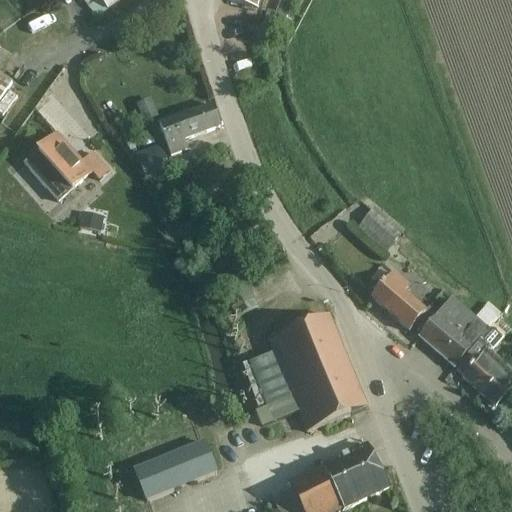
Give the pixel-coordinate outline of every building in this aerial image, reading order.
[(107,12),(122,0),(79,0),(96,21),(107,12)] [(257,10),(258,0),(226,0),(225,2),(257,10)] [(280,0),(275,14),(270,27),(281,31),(292,4),(282,0),(280,0)] [(0,82),(0,108),(12,91),(0,82)] [(170,156),(187,150),(183,141),(219,128),(210,104),(158,123),(170,156)] [(91,174),(98,182),(109,173),(92,154),(81,163),(57,135),(23,165),(57,203),(91,174)] [(145,178),(171,168),(165,153),(139,163),(145,178)] [(232,251),(261,237),(229,173),(200,188),(232,251)] [(356,231),(383,255),(402,235),(374,210),(356,231)] [(82,215),(77,234),(99,239),(103,220),(82,215)] [(218,296),(244,284),(227,250),(201,262),(218,296)] [(409,333),(413,328),(422,336),(418,341),(453,371),(462,361),(470,352),(486,333),(488,332),(500,319),(501,317),(490,307),(487,307),(474,322),(452,302),(438,319),(428,310),(425,314),(403,295),(408,289),(394,277),(372,302),(409,334),(409,333)] [(236,320),(257,310),(247,289),(226,299),(236,320)] [(275,354),(242,366),(258,412),(255,413),(257,417),(261,429),(279,421),(299,414),(307,435),(367,410),(330,317),(270,341),(275,354)] [(464,363),(456,371),(464,378),(462,380),(495,409),(511,390),(511,376),(489,356),(503,340),(492,330),(472,354),(464,363)] [(146,503),(149,502),(216,475),(204,444),(133,472),(146,503)] [(277,511),(344,511),(388,491),(366,448),(287,485),(291,493),(273,502),(277,511)]
